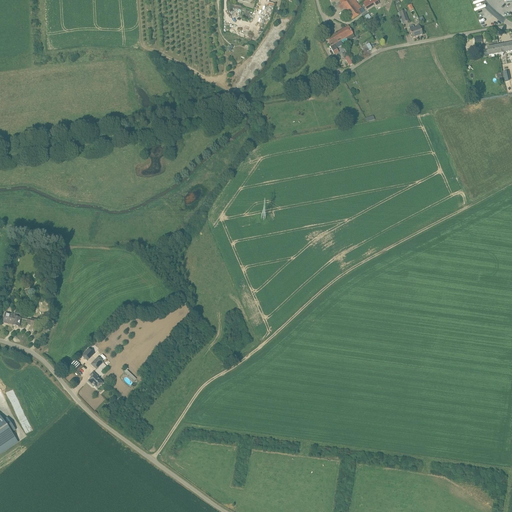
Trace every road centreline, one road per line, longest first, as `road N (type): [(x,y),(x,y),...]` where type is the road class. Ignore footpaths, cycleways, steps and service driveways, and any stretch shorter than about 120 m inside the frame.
road 1 (track): [(154,459),(201,389),(342,275),(511,180)]
road 2 (unclassified): [(226,511),(85,406),(35,353),(0,340)]
road 3 (unclassified): [(339,71),(393,46),(511,27)]
